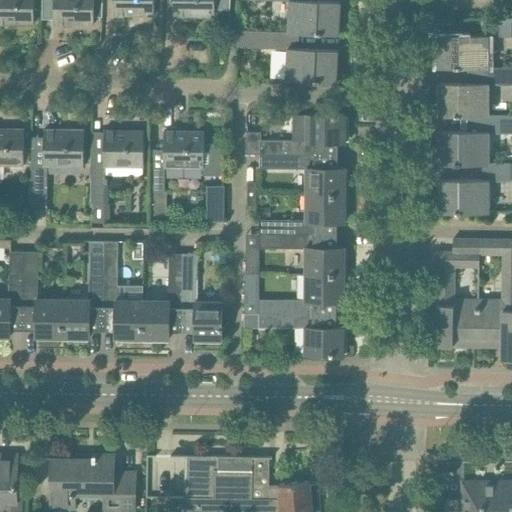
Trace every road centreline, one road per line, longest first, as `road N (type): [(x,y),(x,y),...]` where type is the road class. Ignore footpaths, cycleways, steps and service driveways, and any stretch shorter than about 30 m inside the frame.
road 1 (tertiary): [(400,402),(0,393)]
road 2 (unclassified): [(399,93),(0,79)]
road 3 (residential): [(400,402),(399,225)]
road 4 (residential): [(399,225),(399,93)]
